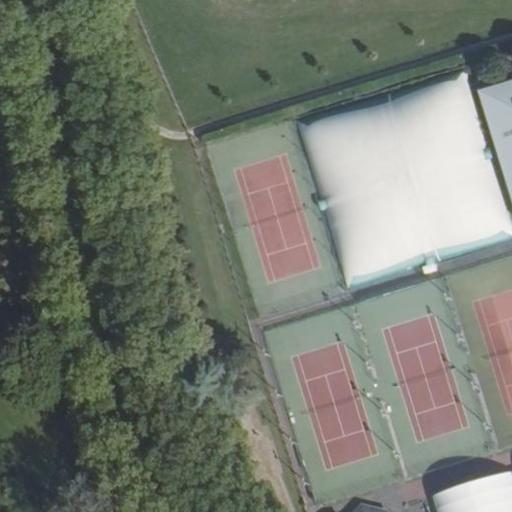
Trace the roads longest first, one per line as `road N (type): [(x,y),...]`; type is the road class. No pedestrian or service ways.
road 1 (tertiary): [(200,511),(140,376),(89,119),(52,0)]
road 2 (tertiary): [(27,0),(62,101),(117,373),(174,511)]
